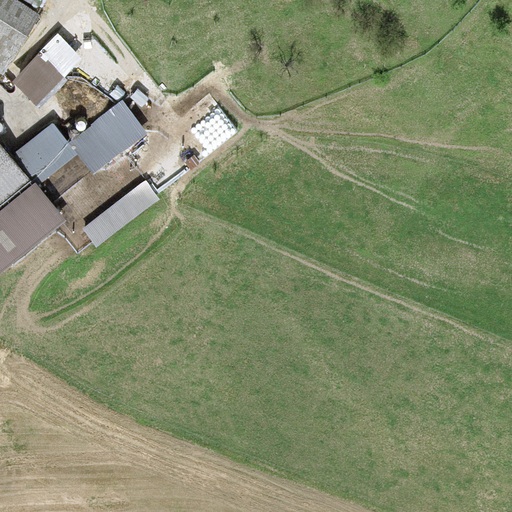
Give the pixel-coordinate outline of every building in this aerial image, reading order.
[(0,0),(0,63),(38,8),(25,0),(0,0)] [(46,101),(92,53),(65,28),(19,76),(46,101)] [(32,177),(40,187),(86,151),(65,124),(19,160),(32,177)] [(0,202),(32,177),(19,160),(0,136),(0,202)] [(155,175),(91,223),(103,238),(167,190),(155,175)] [(0,202),(0,268),(64,218),(40,187),(32,177),(0,202)]
